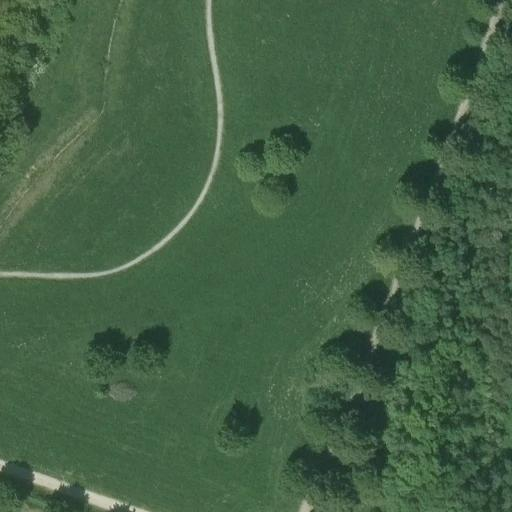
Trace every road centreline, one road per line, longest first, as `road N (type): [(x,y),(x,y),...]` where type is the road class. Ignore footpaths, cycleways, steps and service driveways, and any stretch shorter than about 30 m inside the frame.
road 1 (track): [(301,511),(498,0)]
road 2 (track): [(0,469),(123,511)]
